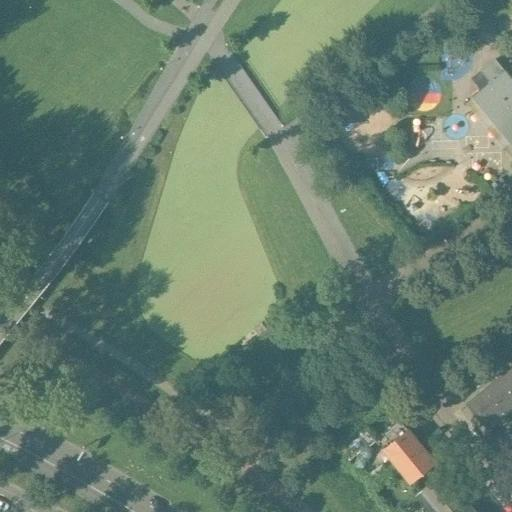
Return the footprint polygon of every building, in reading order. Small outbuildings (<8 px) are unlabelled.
[(511,80),(495,59),(481,71),(490,82),(481,90),(472,98),(503,135),(511,128),(511,139),(509,142),(511,145),(511,80)] [(511,366),(498,378),(511,394),(511,366)] [(511,394),(498,378),(483,390),(502,414),(511,405),(511,394)] [(483,390),(467,404),(486,427),(502,414),(483,390)] [(344,437),(351,444),(360,437),(354,429),(344,437)] [(384,449),(397,466),(421,447),(407,430),(384,449)] [(434,463),(421,447),(397,466),(411,482),(434,463)] [(382,464),(370,474),(377,482),(389,473),(382,464)] [(415,495),(428,511),(429,511),(456,490),(442,473),(419,492),(415,495)] [(460,511),(468,506),(456,490),(429,511),(460,511)]
